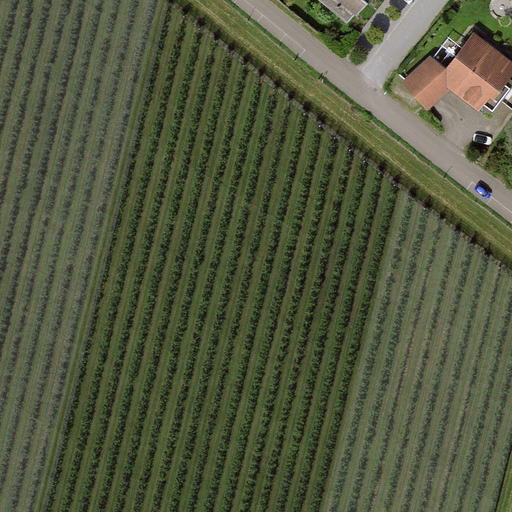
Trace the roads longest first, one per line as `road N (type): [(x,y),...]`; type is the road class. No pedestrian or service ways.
road 1 (unclassified): [(362,93),(511,206)]
road 2 (unclassified): [(252,0),(362,93)]
